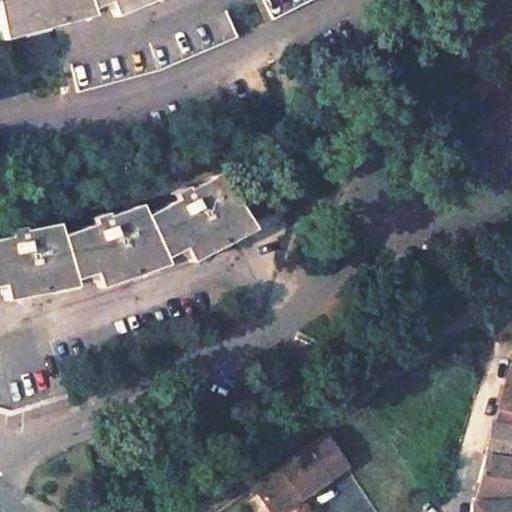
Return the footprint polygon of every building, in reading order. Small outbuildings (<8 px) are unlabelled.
[(0,0),(0,39),(20,36),(19,30),(51,22),(53,27),(63,25),(62,19),(87,13),(108,4),(111,12),(138,0),(144,0),(146,3),(153,0),(0,0)] [(269,0),(277,13),(298,0),(269,0)] [(238,35),(226,7),(150,39),(70,63),(78,92),(159,69),(238,35)] [(0,304),(1,306),(34,300),(35,306),(47,304),(47,298),(71,294),(88,287),(92,294),(124,280),(127,287),(139,281),(136,275),(177,256),(181,264),(210,247),(212,252),(223,247),(221,242),(243,229),(212,180),(180,196),(179,194),(166,201),(169,206),(139,222),(135,212),(103,226),(101,223),(88,228),(91,236),(59,249),(56,239),(21,246),(20,241),(5,244),(6,250),(0,251),(0,304)] [(254,188),(236,199),(251,224),(276,209),(269,198),(262,201),(254,188)] [(0,409),(13,414),(72,392),(48,325),(0,341),(0,409)] [(511,366),(508,365),(497,408),(484,454),(511,458),(511,366)] [(342,460),(326,433),(252,485),(268,507),(294,489),(299,496),(329,475),(326,471),(342,460)] [(511,511),(511,458),(484,454),(465,503),(462,511),(511,511)] [(294,489),(268,507),(271,511),(276,511),(299,496),(294,489)]
